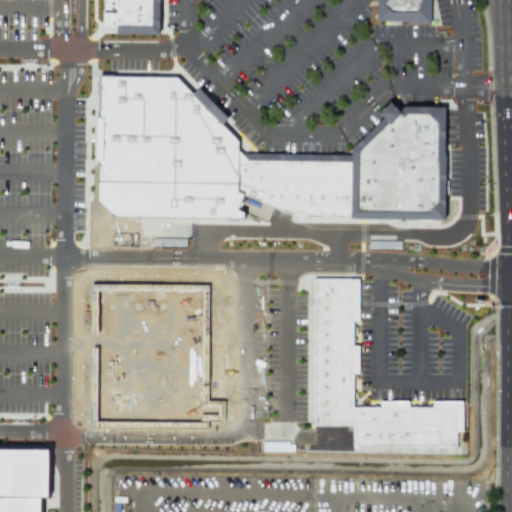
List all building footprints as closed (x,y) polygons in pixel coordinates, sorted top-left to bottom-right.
[(152,0),(152,32),(102,31),(102,0),(152,0)] [(377,0),(377,22),(429,22),(429,0),(377,0)] [(179,78),(238,140),(238,152),(351,155),(350,148),(383,118),(377,112),(390,101),(395,106),(444,106),(445,219),(295,216),(243,194),(237,209),(243,212),(243,218),(113,216),(97,200),(101,79),(179,78)] [(91,274),(208,275),(206,393),(224,393),(224,413),(206,413),(206,421),(89,421),(91,274)] [(312,279),(355,279),(355,410),(456,410),(456,452),(352,452),(352,426),(312,427),(312,279)] [(0,511),(0,451),(60,452),(60,495),(48,495),(47,511),(0,511)]
